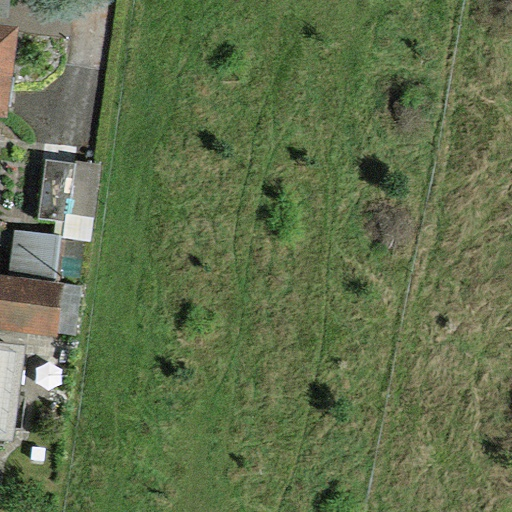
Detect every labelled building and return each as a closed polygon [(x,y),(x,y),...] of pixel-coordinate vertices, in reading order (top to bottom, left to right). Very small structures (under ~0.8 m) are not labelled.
[(20,27),(0,24),(0,121),(8,122),(20,27)] [(94,164),(42,157),(35,214),(86,221),(94,164)] [(24,233),(20,273),(65,277),(69,237),(24,233)] [(0,331),(54,338),(61,279),(0,271),(0,331)] [(0,346),(0,429),(9,431),(19,349),(0,346)]
